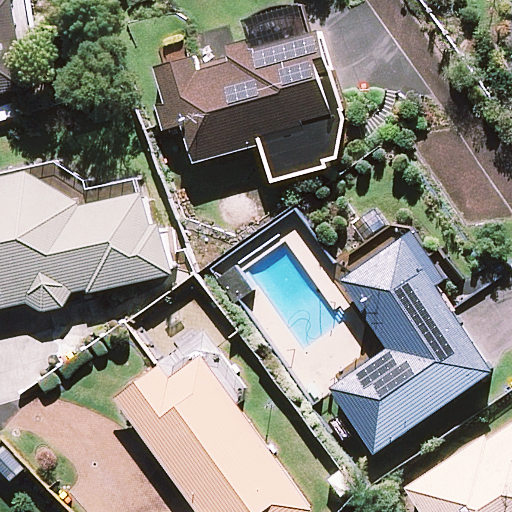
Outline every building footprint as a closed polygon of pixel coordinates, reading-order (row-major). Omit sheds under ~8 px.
[(0,0),(0,82),(24,78),(11,0),(0,0)] [(353,144),(304,0),(267,0),(243,8),(246,19),(189,38),(157,49),(194,158),(222,149),(219,140),(259,127),(274,171),(353,144)] [(85,20),(50,25),(56,65),(90,60),(85,20)] [(80,188),(72,152),(0,167),(0,297),(169,260),(159,216),(151,218),(142,175),(80,188)] [(454,279),(412,220),(342,270),(390,339),(331,381),(376,444),(493,361),(442,287),(454,279)] [(299,511),(323,496),(213,341),(184,362),(175,349),(127,383),(212,503),(200,511),(299,511)] [(511,511),(511,416),(407,485),(424,511),(511,511)] [(13,511),(0,497),(0,511),(13,511)]
